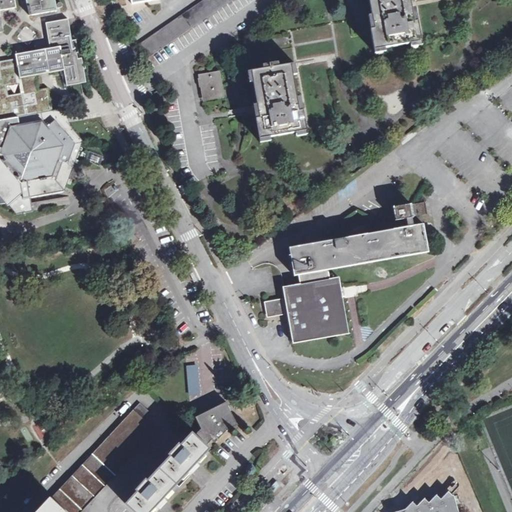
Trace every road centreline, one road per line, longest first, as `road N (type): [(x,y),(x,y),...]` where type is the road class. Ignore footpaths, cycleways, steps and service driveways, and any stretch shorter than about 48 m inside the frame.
road 1 (tertiary): [(120,100),(245,347)]
road 2 (residential): [(26,511),(137,394),(165,423),(163,439)]
road 3 (primary): [(511,280),(364,431)]
road 4 (primary): [(385,446),(425,391),(511,302)]
road 5 (residential): [(120,100),(263,0)]
road 6 (tertiary): [(245,347),(275,417),(326,472)]
road 7 (tertiary): [(364,431),(297,403),(245,347)]
